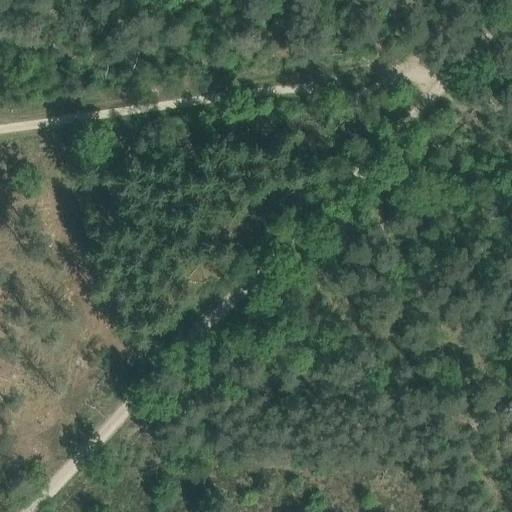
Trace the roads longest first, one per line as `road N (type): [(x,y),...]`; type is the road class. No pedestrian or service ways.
road 1 (track): [(26,511),(437,96),(432,76)]
road 2 (track): [(0,140),(432,76),(495,50),(511,32)]
